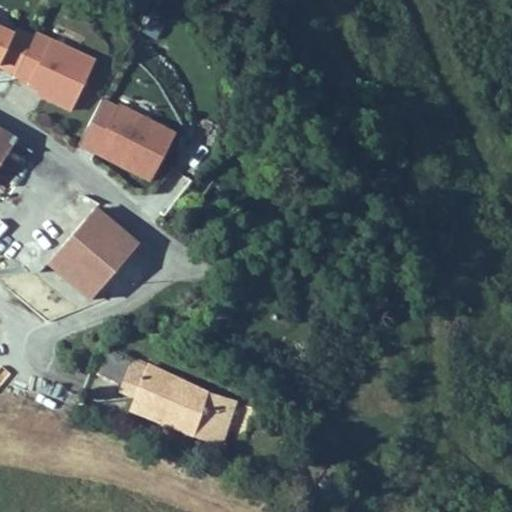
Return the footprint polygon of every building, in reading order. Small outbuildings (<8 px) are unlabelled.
[(133,0),(131,13),(146,17),(150,0),(148,0),(133,0)] [(0,23),(0,75),(75,106),(93,62),(0,23)] [(101,98),(74,152),(149,188),(175,134),(101,98)] [(0,170),(18,140),(0,128),(0,170)] [(181,193),(189,181),(172,169),(164,181),(181,193)] [(92,206),(44,269),(91,305),(139,242),(92,206)] [(108,348),(96,374),(139,394),(132,412),(195,438),(225,448),(240,402),(211,392),(136,358),(135,360),(108,348)]
